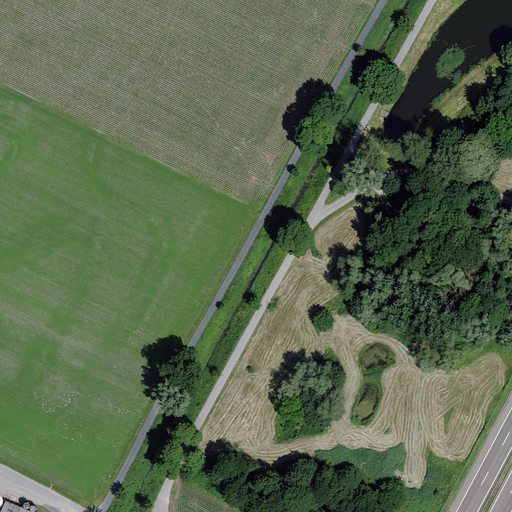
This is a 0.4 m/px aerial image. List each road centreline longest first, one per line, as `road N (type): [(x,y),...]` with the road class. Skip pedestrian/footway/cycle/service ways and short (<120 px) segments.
road 1 (track): [(101,511),(382,0)]
road 2 (track): [(433,0),(155,511)]
road 3 (track): [(312,219),(398,173),(425,172),(511,201)]
